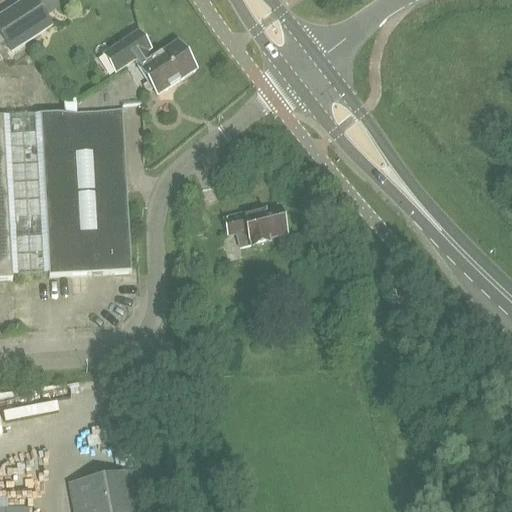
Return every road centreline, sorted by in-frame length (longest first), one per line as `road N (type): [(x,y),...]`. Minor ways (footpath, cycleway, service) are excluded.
road 1 (unclassified): [(0,367),(133,345),(151,326),(153,228),(170,187),(291,83)]
road 2 (secondary): [(291,83),(376,177),(443,232)]
road 3 (secondary): [(443,232),(318,61)]
